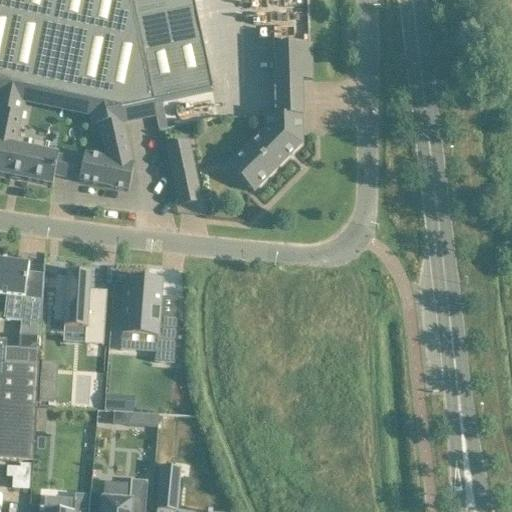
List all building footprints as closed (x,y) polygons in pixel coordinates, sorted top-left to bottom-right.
[(0,0),(0,176),(52,187),(59,155),(16,147),(27,93),(88,106),(93,128),(99,126),(106,159),(85,155),(79,182),(129,192),(134,165),(132,164),(120,113),(154,105),(144,61),(130,0),(0,0)] [(300,82),(302,82),(302,81),(313,81),(312,44),(275,46),(276,83),(278,83),(278,82),(300,81),(300,82)] [(144,61),(154,105),(213,93),(203,49),(144,61)] [(303,117),(303,115),(301,115),(301,116),(279,117),(279,115),(277,115),(277,117),(266,117),(266,130),(228,168),(254,193),(302,145),(302,117),(303,117)] [(174,180),(195,175),(188,143),(167,147),(174,180)] [(28,273),(30,265),(0,260),(0,296),(24,299),(21,323),(20,337),(38,338),(41,339),(45,275),(28,273)] [(56,278),(54,322),(64,323),(64,329),(86,330),(85,345),(85,346),(104,347),(107,293),(90,291),(91,274),(67,273),(67,278),(56,278)] [(126,279),(122,334),(157,337),(155,354),(155,363),(175,365),(178,319),(160,317),(161,298),(162,281),(126,279)] [(7,341),(0,340),(0,466),(30,469),(38,338),(20,337),(19,350),(6,349),(7,341)] [(40,390),(39,403),(55,404),(56,391),(40,390)] [(106,396),(105,413),(115,413),(116,397),(106,396)] [(130,415),(129,427),(157,429),(157,430),(157,431),(158,431),(159,417),(130,415)] [(162,420),(160,457),(196,459),(198,435),(186,434),(187,422),(162,420)] [(160,474),(156,511),(175,511),(176,509),(179,510),(181,488),(178,488),(180,468),(161,466),(160,474)] [(104,500),(102,511),(145,511),(148,483),(131,481),(131,485),(130,502),(104,500)] [(45,511),(44,511),(89,511),(91,496),(90,495),(90,497),(76,496),(75,499),(74,511),(45,511)]
